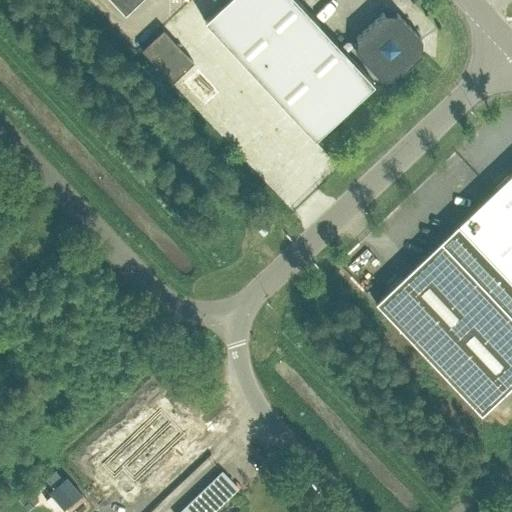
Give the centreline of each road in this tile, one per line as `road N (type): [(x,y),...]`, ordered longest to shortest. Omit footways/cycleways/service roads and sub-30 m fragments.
road 1 (unclassified): [(228,311),(508,44)]
road 2 (unclassified): [(228,311),(181,311),(162,301),(0,128)]
road 3 (unclassified): [(355,511),(254,398),(228,311)]
